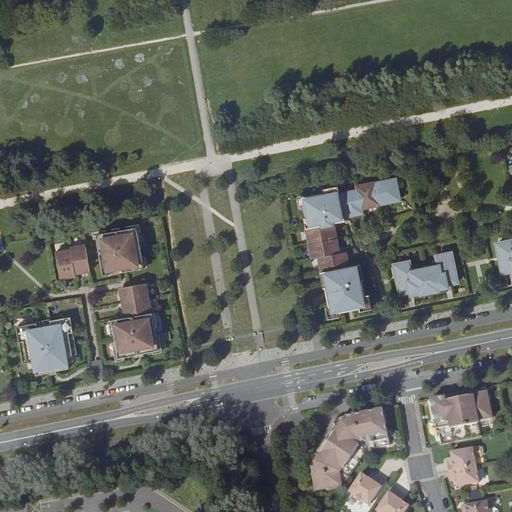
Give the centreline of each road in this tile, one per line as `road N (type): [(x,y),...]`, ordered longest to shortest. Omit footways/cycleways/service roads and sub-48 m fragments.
road 1 (secondary): [(255,398),(460,348)]
road 2 (secondary): [(460,348),(253,384)]
road 3 (secondary): [(253,384),(105,421)]
road 4 (secondary): [(105,421),(255,398)]
road 5 (unclassified): [(259,418),(405,388)]
road 6 (residential): [(440,511),(420,468),(405,388)]
